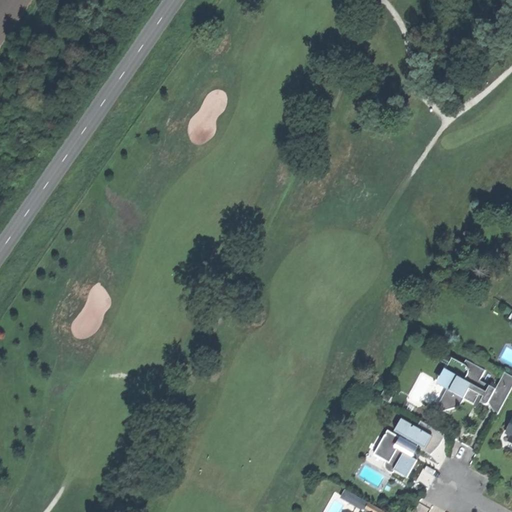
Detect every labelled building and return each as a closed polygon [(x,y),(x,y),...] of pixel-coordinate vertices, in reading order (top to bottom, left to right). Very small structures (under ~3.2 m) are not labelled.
[(452,356),(442,374),(451,378),(433,412),(459,405),(463,397),(474,402),(478,392),(483,395),(481,400),(481,402),(483,403),(486,403),(488,402),(496,416),(511,385),(511,374),(504,370),(495,387),(479,378),(485,368),(466,359),(464,362),(452,356)] [(386,386),(380,396),(389,401),(393,394),(392,390),(386,386)] [(511,452),(511,441),(508,440),(511,435),(508,433),(511,425),(511,413),(496,444),(511,452)] [(386,438),(379,452),(398,462),(394,469),(408,476),(409,475),(406,474),(415,456),(412,455),(417,446),(430,452),(434,449),(442,440),(445,432),(420,419),(417,425),(402,417),(395,429),(400,432),(399,435),(388,429),(383,437),(386,438)] [(343,496),(366,508),(370,502),(346,489),(343,496)] [(388,511),(370,502),(366,508),(373,511),(388,511)]
